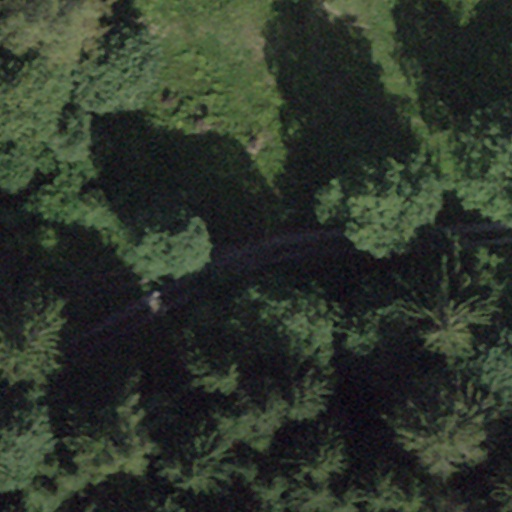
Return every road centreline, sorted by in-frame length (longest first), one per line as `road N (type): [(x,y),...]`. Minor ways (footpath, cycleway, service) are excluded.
road 1 (track): [(0,386),(300,245),(511,233)]
road 2 (track): [(300,245),(0,264)]
